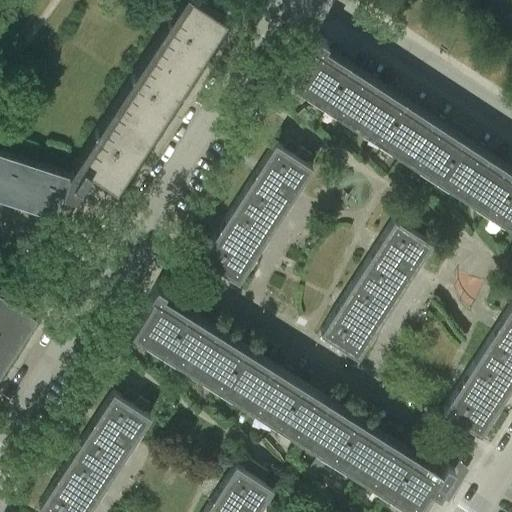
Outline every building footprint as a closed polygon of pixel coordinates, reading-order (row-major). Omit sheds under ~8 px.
[(66,171),(60,190),(72,194),(84,176),(82,175),(87,167),(113,185),(224,16),(219,13),(225,4),(219,0),(200,0),(201,0),(200,0),(184,0),(84,154),(79,151),(66,171)] [(511,174),(319,48),(325,39),(316,34),(310,43),(312,45),(290,79),(511,223),(511,174)] [(236,196),(272,221),(310,164),(290,151),(296,142),(287,137),(281,145),(273,140),(236,196)] [(300,146),(295,154),(304,161),(310,152),(300,146)] [(60,190),(66,171),(2,150),(0,157),(0,195),(53,212),(60,190)] [(236,196),(199,253),(235,277),(272,221),(236,196)] [(420,233),(426,225),(408,213),(402,221),(392,215),(355,272),(392,296),(429,239),(420,233)] [(355,272),(319,328),(355,352),(392,296),(355,272)] [(158,297),(160,293),(163,288),(154,283),(148,292),(151,294),(130,328),(414,507),(414,506),(423,511),(437,490),(437,491),(444,494),(444,495),(445,495),(446,492),(447,489),(448,487),(456,474),(458,471),(460,469),(463,468),(462,467),(461,468),(449,453),(449,452),(448,452),(439,467),(437,466),(434,471),(158,297)] [(0,361),(34,309),(29,306),(35,297),(16,285),(11,294),(0,286),(0,361)] [(511,298),(478,349),(511,371),(511,298)] [(511,371),(478,349),(441,406),(478,430),(511,377),(511,371)] [(74,446),(111,470),(147,413),(143,410),(133,404),(128,401),(134,391),(125,386),(119,395),(110,390),(74,446)] [(139,395),(133,404),(143,410),(149,401),(139,395)] [(74,446),(38,502),(52,511),(83,511),(111,470),(74,446)] [(316,453),(305,470),(314,476),(325,459),(316,453)] [(261,480),(267,470),(248,458),(242,468),(233,462),(200,511),(252,511),(270,485),(261,480)]
